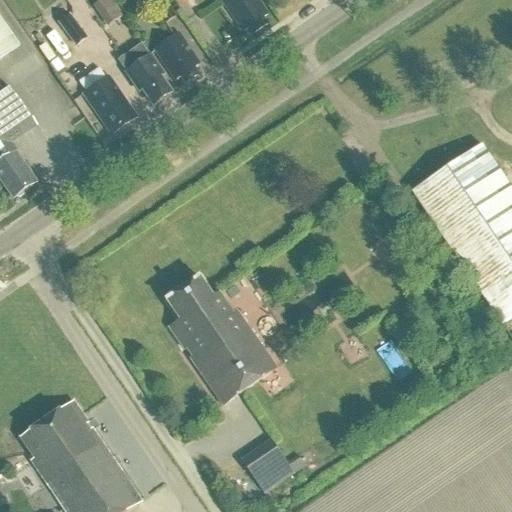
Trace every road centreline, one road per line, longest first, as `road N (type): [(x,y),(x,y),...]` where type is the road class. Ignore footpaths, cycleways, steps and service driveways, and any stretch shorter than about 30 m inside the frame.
road 1 (tertiary): [(0,245),(354,0)]
road 2 (track): [(35,270),(187,511)]
